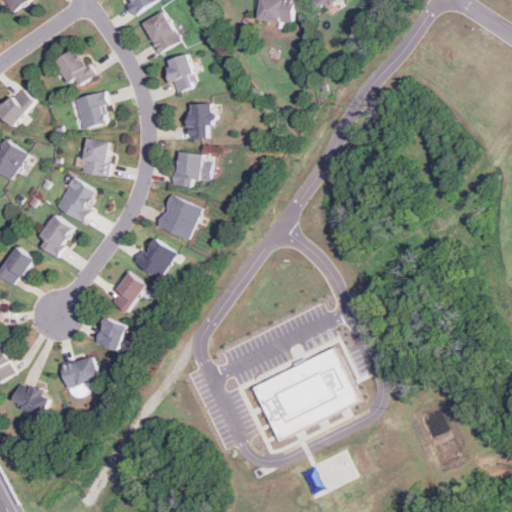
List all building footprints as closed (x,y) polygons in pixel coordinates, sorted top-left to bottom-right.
[(7,0),(15,11),(32,0),(7,0)] [(138,15),(158,0),(134,0),(130,3),(138,15)] [(298,0),(263,0),(261,17),(294,23),(298,0)] [(318,0),(325,10),(339,0),(318,0)] [(185,40),(168,10),(147,22),(158,40),(155,42),(161,53),(185,40)] [(79,78),(84,85),(98,75),(79,47),(58,61),(73,82),(79,78)] [(179,91),(201,85),(192,53),(170,59),(179,91)] [(2,112),(17,126),(39,100),(23,86),(2,112)] [(86,128),(112,122),(107,104),(112,103),(108,90),(78,98),(86,128)] [(192,103),(193,138),(212,137),(211,124),(220,124),(219,102),(192,103)] [(110,160),(114,141),(92,136),(85,170),(112,176),(115,161),(110,160)] [(0,153),(0,168),(15,178),(31,152),(11,139),(1,154),(0,153)] [(208,153),(182,150),(179,184),(196,185),(196,178),(213,180),(215,160),(207,160),(208,153)] [(60,205),(87,222),(94,210),(91,208),(101,190),(78,176),(60,205)] [(206,207),(175,193),(161,225),(192,238),(206,207)] [(50,239),(46,245),(59,255),(79,227),(59,213),(44,234),(50,239)] [(145,249),(137,260),(163,277),(180,251),(160,238),(150,252),(145,249)] [(38,257),(21,245),(2,273),(18,285),(38,257)] [(115,300),(132,311),(150,282),(133,271),(115,300)] [(100,341),(122,349),(131,324),(109,316),(100,341)] [(0,344),(0,376),(3,382),(21,371),(3,343),(0,344)] [(258,386),(267,405),(275,421),(281,433),(284,439),(301,431),(324,420),(347,409),(365,400),(356,381),(339,346),(305,363),(287,372),(260,385),(258,386)] [(104,377),(97,355),(64,366),(72,387),(104,377)] [(24,380),(15,403),(44,414),(53,392),(24,380)] [(93,392),(91,383),(75,386),(76,395),(93,392)]
